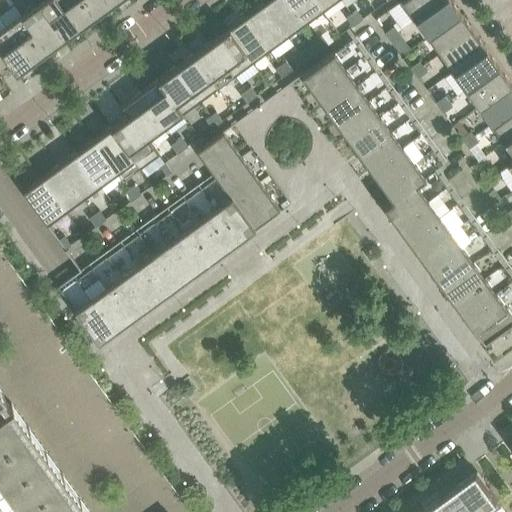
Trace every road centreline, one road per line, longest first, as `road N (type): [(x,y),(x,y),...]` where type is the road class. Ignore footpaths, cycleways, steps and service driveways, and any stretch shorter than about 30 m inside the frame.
road 1 (residential): [(0,131),(179,0)]
road 2 (residential): [(336,511),(511,383)]
